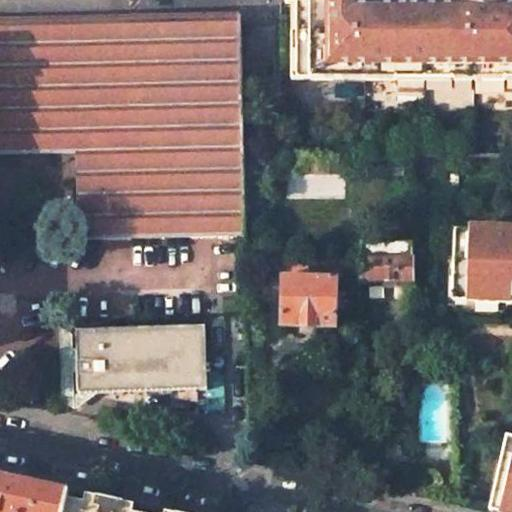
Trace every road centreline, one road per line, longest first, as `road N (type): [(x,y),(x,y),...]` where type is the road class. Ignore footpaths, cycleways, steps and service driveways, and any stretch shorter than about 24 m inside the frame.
road 1 (residential): [(358,511),(0,436)]
road 2 (unknown): [(0,7),(221,3)]
